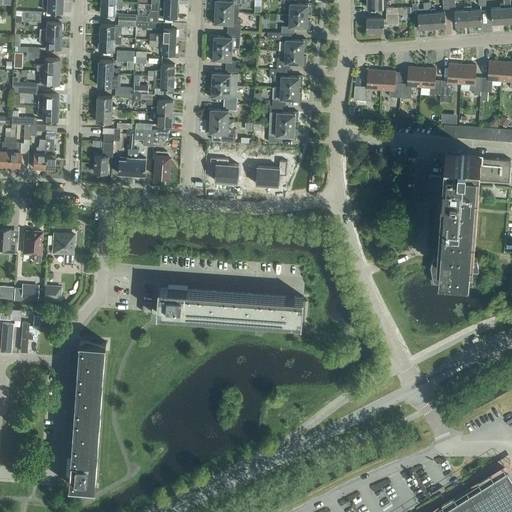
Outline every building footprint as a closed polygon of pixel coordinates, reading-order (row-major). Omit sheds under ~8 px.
[(61,12),(61,0),(41,0),(42,4),(47,4),(46,11),(61,12)] [(116,14),(116,7),(122,8),(123,1),(102,0),(101,13),(116,14)] [(247,0),(213,0),(213,6),(215,7),(215,11),(239,12),(239,5),(242,5),(242,3),(247,3),(247,0)] [(311,2),(306,2),(306,3),(296,2),(295,0),(280,0),(281,2),(290,3),(290,14),(308,15),(308,11),(310,11),(311,2)] [(366,0),(366,6),(368,6),(368,8),(382,8),(382,7),(386,7),(386,13),(399,12),(410,12),(410,6),(388,7),(387,0),(366,0)] [(503,0),(504,2),(505,21),(511,20),(511,5),(510,5),(510,0),(503,0)] [(432,27),(431,3),(431,1),(423,2),(424,12),(419,12),(418,4),(412,4),(414,26),(419,26),(419,28),(432,27)] [(505,21),(504,2),(500,2),(501,6),(491,7),(492,22),(505,21)] [(435,11),(435,7),(435,3),(431,3),(432,27),(446,26),(445,10),(435,11)] [(177,17),(178,4),(165,4),(164,16),(177,17)] [(471,4),(468,5),(469,24),(482,23),(481,8),(472,8),(471,4)] [(469,24),(468,5),(464,5),(464,9),(455,9),(456,25),(469,24)] [(239,19),(239,12),(215,11),(215,15),(213,15),(212,23),(217,24),(217,23),(228,23),(227,30),(240,30),(241,19),(239,19)] [(384,30),(384,24),(399,23),(399,12),(386,13),(386,18),(384,19),(384,17),(367,18),(367,31),(384,30)] [(310,28),(311,19),(308,19),(308,15),(290,14),(289,26),(282,25),(281,32),(292,32),(292,33),(294,33),(295,26),(305,27),(305,28),(310,28)] [(136,26),(137,20),(119,19),(118,24),(101,23),(100,36),(121,37),(122,26),(136,26)] [(157,27),(157,21),(148,21),(137,20),(137,27),(137,26),(136,33),(140,33),(140,27),(157,27)] [(60,35),(61,22),(46,21),(46,29),(39,28),(39,34),(60,35)] [(176,40),(177,28),(163,28),(163,34),(157,34),(157,33),(150,33),(150,39),(176,40)] [(240,48),(240,37),(240,30),(227,30),(227,36),(217,36),(217,35),(212,34),(211,43),(214,43),(214,47),(232,48),(240,48)] [(306,47),(307,39),(302,38),(302,39),(291,39),(292,33),(292,32),(281,32),(268,31),(268,38),(280,39),(280,41),(282,43),(282,50),(285,50),(304,51),(304,47),(306,47)] [(60,48),(60,35),(39,34),(39,40),(45,40),(45,47),(60,48)] [(115,50),(115,43),(121,43),(122,37),(121,37),(100,36),(100,49),(115,50)] [(176,53),(176,40),(150,39),(149,45),(163,46),(162,52),(176,53)] [(231,60),(232,48),(214,47),(213,51),(211,51),(211,60),(215,60),(215,59),(226,59),(226,66),(239,67),(239,60),(231,60)] [(305,64),(306,55),(303,55),(304,51),(285,50),(285,57),(277,57),(277,68),(287,69),(290,69),(290,62),(301,63),(301,64),(305,64)] [(59,71),(59,58),(45,57),(44,65),(36,64),(36,70),(39,70),(59,71)] [(114,60),(99,59),(99,72),(119,73),(119,67),(114,67),(114,60)] [(502,81),(503,60),(489,59),(488,77),(482,76),(481,91),(492,92),(493,80),(502,81)] [(511,87),(511,60),(503,60),(502,81),(511,81),(510,88),(511,87)] [(461,84),(462,63),(449,62),(448,80),(441,79),(441,94),(452,95),(452,83),(461,84)] [(175,76),(175,64),(162,63),(162,70),(155,69),(155,70),(148,70),(148,75),(175,76)] [(481,91),(482,76),(475,76),(476,64),(462,63),(461,84),(460,88),(470,89),(470,91),(474,91),(474,95),(481,95),(481,91)] [(421,87),(422,66),(409,65),(408,83),(401,82),(400,97),(411,98),(412,86),(421,87)] [(237,85),(238,73),(239,67),(226,66),(225,72),(215,72),(215,71),(210,71),(210,79),(212,79),(212,84),(237,85)] [(441,94),(441,79),(435,79),(436,67),(422,66),(421,87),(430,87),(430,94),(441,94)] [(302,83),(303,75),(297,75),(297,76),(287,75),(287,69),(277,68),(270,68),(270,75),(274,75),(273,80),(281,80),(281,87),(299,88),(299,83),(302,83)] [(381,89),(382,69),(368,68),(367,86),(361,85),(360,99),(371,100),(372,89),(381,89)] [(400,97),(401,82),(395,82),(395,70),(382,69),(381,89),(390,90),(389,96),(400,97)] [(58,84),(59,71),(39,70),(39,76),(39,83),(58,84)] [(113,86),(113,79),(117,79),(119,77),(119,73),(99,72),(98,85),(113,86)] [(148,93),(149,84),(138,84),(138,74),(134,74),(134,84),(134,92),(148,93)] [(174,88),(175,76),(148,75),(148,79),(155,80),(154,87),(174,88)] [(237,96),(237,85),(212,84),(212,88),(209,88),(209,96),(214,96),(214,95),(224,96),(224,102),(237,103),(237,96)] [(301,100),(302,92),(299,92),(299,88),(281,87),(273,86),(273,104),(283,105),(286,105),(286,99),(296,99),(296,100),(301,100)] [(157,93),(148,93),(134,92),(134,100),(140,101),(140,98),(157,99),(157,93)] [(57,107),(58,94),(43,93),(43,103),(38,103),(38,106),(57,107)] [(98,95),(97,108),(117,109),(117,105),(112,105),(113,96),(98,95)] [(173,112),(173,100),(158,99),(158,106),(151,106),(151,111),(155,111),(173,112)] [(229,121),(229,109),(237,110),(237,103),(224,102),(224,109),(213,108),(213,107),(209,107),(208,116),(210,116),(210,120),(229,121)] [(297,120),(298,111),(293,111),(293,112),(283,112),(283,105),(273,104),(270,104),(270,111),(270,123),(295,124),(295,120),(297,120)] [(57,120),(57,107),(38,106),(38,110),(42,110),(42,119),(57,120)] [(111,122),(112,113),(117,113),(117,109),(97,108),(97,121),(111,122)] [(12,110),(11,123),(17,123),(24,124),(30,124),(35,124),(36,117),(17,116),(18,110),(12,110)] [(172,125),(173,112),(155,111),(155,116),(157,116),(157,124),(172,125)] [(0,122),(9,123),(9,115),(0,114),(0,122)] [(510,122),(502,117),(499,123),(507,127),(510,122)] [(233,128),(228,128),(229,121),(210,120),(210,124),(208,124),(207,133),(212,133),(212,132),(222,132),(222,139),(235,139),(236,130),(235,129),(233,128)] [(19,151),(20,142),(15,142),(17,123),(11,123),(11,128),(8,165),(19,166),(20,151),(19,151)] [(297,137),(298,128),(295,128),(295,124),(270,123),(269,134),(268,141),(281,142),(282,135),(292,135),(292,136),(297,137)] [(56,125),(45,124),(45,130),(45,139),(44,139),(44,150),(43,168),(54,168),(55,153),(52,153),(52,145),(53,145),(53,139),(49,139),(49,135),(54,136),(54,131),(56,131),(56,125)] [(497,140),(498,127),(455,124),(454,136),(497,140)] [(0,164),(8,165),(11,128),(5,127),(4,141),(2,141),(2,150),(0,149),(0,164)] [(153,145),(153,142),(154,129),(144,129),(135,129),(135,135),(134,139),(143,140),(143,145),(153,145)] [(168,136),(169,130),(154,129),(153,142),(159,142),(160,135),(168,136)] [(44,150),(44,139),(39,138),(38,147),(36,146),(36,152),(33,152),(32,167),(43,168),(44,150)] [(108,172),(109,155),(109,150),(113,150),(114,140),(105,139),(104,155),(96,154),(94,171),(108,172)] [(132,174),(133,148),(128,148),(128,156),(120,156),(119,173),(132,174)] [(146,158),(138,157),(139,149),(133,148),(132,174),(145,175),(146,158)] [(169,177),(171,161),(171,156),(166,151),(157,150),(156,158),(155,176),(169,177)] [(429,173),(428,188),(439,189),(439,184),(444,184),(439,249),(441,249),(440,253),(436,253),(436,258),(435,270),(473,273),(474,260),(470,260),(471,251),(473,251),(477,179),(508,181),(510,159),(480,157),(480,156),(446,153),(444,176),(440,176),(440,174),(429,173)] [(211,162),(210,174),(216,175),(215,180),(227,181),(228,163),(217,162),(211,162)] [(228,163),(227,181),(238,182),(239,164),(228,163)] [(258,165),(256,183),(267,184),(269,166),(258,165)] [(269,166),(267,184),(279,185),(279,179),(285,179),(286,167),(280,167),(269,166)] [(14,253),(15,241),(9,241),(10,229),(0,228),(0,247),(1,247),(1,252),(14,253)] [(40,254),(42,231),(26,230),(25,245),(23,245),(23,253),(33,253),(33,261),(39,261),(40,254)] [(72,250),(74,233),(54,232),(52,252),(63,253),(62,264),(72,264),(73,250),(72,250)] [(43,299),(44,288),(38,287),(38,284),(22,283),(22,287),(14,287),(13,298),(43,299)] [(61,300),(61,285),(44,284),(44,288),(43,299),(61,300)] [(14,286),(2,285),(1,297),(13,298),(14,287),(14,286)] [(302,323),(304,297),(303,296),(303,297),(160,287),(158,313),(159,313),(159,312),(301,322),(301,323),(302,323)] [(143,301),(142,311),(152,312),(152,302),(143,301)] [(0,318),(10,319),(11,313),(0,311),(0,318)] [(24,321),(22,349),(29,350),(31,322),(24,321)] [(5,323),(3,346),(11,347),(13,324),(5,323)] [(96,485),(106,343),(107,343),(107,342),(80,340),(80,341),(81,341),(71,483),(70,483),(70,484),(96,486),(96,485)] [(511,511),(511,477),(507,470),(439,511),(511,511)]
